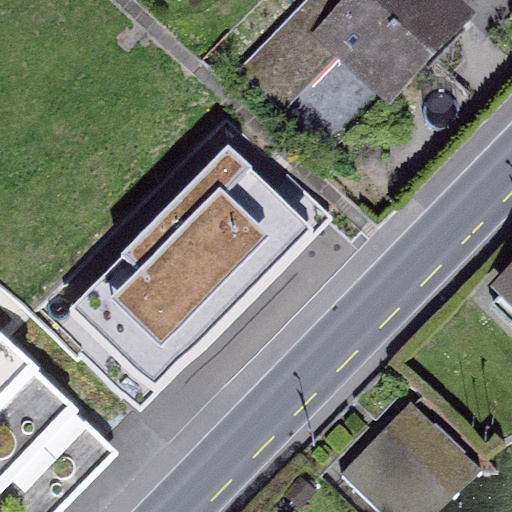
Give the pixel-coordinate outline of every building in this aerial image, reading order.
[(475,23),(451,0),(319,0),(254,68),(288,101),(338,51),(394,106),(475,23)] [(84,322),(149,388),(303,239),(238,173),(84,322)] [(0,511),(59,511),(110,461),(0,351),(0,511)] [(412,417),(389,440),(448,497),(470,473),(412,417)] [(389,440),(354,477),(389,511),(433,511),(448,497),(389,440)]
